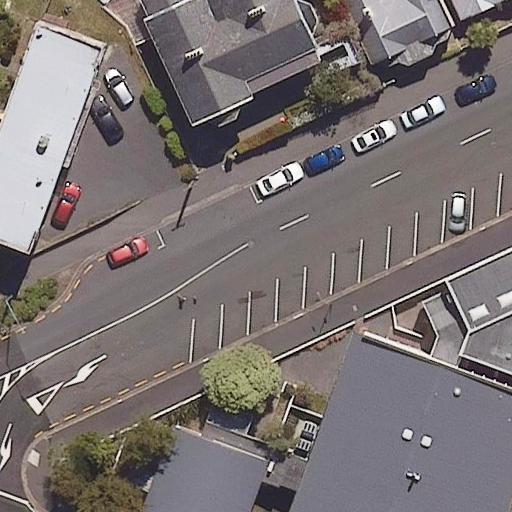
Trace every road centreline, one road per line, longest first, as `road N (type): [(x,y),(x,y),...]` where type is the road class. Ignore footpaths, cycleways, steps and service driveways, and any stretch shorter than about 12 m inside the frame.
road 1 (tertiary): [(251,242),(165,320),(28,404),(5,443),(4,511)]
road 2 (tertiary): [(251,242),(511,121)]
road 3 (tertiary): [(0,357),(251,242)]
